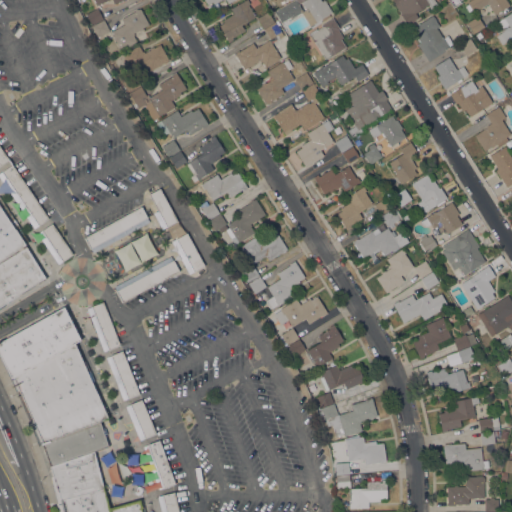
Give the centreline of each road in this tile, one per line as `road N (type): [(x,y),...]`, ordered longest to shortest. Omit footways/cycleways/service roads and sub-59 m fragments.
road 1 (residential): [(417,511),(398,375),(171,0)]
road 2 (residential): [(511,241),(361,0)]
